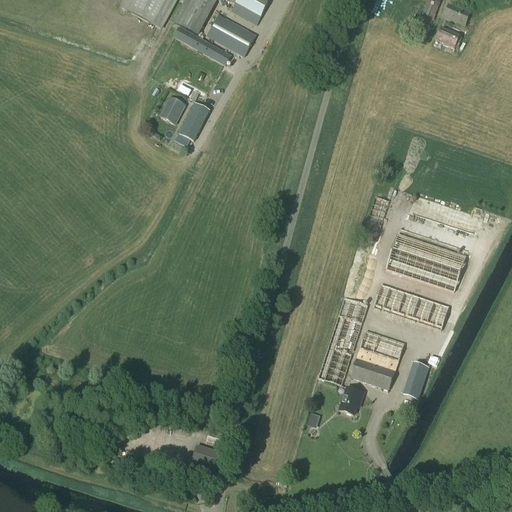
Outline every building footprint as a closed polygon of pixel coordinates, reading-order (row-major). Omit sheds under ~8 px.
[(175,0),(125,0),(120,11),(159,32),(175,0)] [(187,0),(175,25),(199,38),(219,0),(187,0)] [(223,0),(235,7),(231,13),(257,27),(268,6),(256,0),(223,0)] [(426,39),(441,2),(434,0),(427,0),(426,4),(426,5),(415,34),(426,39)] [(464,29),(470,15),(449,6),(444,20),(464,29)] [(218,17),(206,38),(244,59),(256,38),(218,17)] [(231,58),(229,56),(179,29),(174,39),(225,68),(231,58)] [(454,52),(455,49),(460,37),(442,29),(435,43),(454,52)] [(175,127),(184,108),(181,106),(183,102),(180,101),(178,104),(170,100),(160,119),(175,127)] [(195,105),(194,107),(178,136),(193,144),(209,113),(195,105)] [(376,244),(389,204),(375,199),(361,239),(376,244)] [(466,258),(397,235),(385,272),(454,294),(466,258)] [(373,310),(441,332),(448,309),(381,287),(373,310)] [(342,388),(368,308),(344,300),(317,381),(342,388)] [(350,379),(388,392),(404,346),(365,334),(350,379)] [(428,370),(414,365),(404,397),(418,402),(428,370)] [(353,417),(355,410),(360,411),(365,395),(347,389),(339,413),(353,417)] [(203,442),(206,443),(206,444),(222,448),(225,439),(208,434),(208,435),(205,435),(203,442)] [(196,447),(192,464),(216,471),(220,454),(196,447)] [(211,483),(202,481),(200,489),(209,491),(211,483)]
